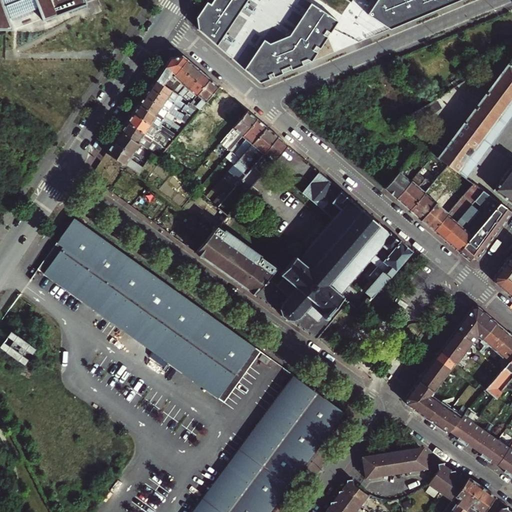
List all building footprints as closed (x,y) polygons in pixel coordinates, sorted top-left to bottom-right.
[(84,0),(0,0),(0,27),(12,27),(7,13),(22,7),(35,1),(42,18),(85,0),(84,0)] [(250,73),(261,82),(312,61),(339,21),(309,1),(310,0),(208,0),(197,18),(199,30),(250,73)] [(377,0),(368,14),(389,29),(459,0),(377,0)] [(173,71),(175,73),(187,59),(183,55),(170,57),(156,79),(164,85),(167,80),(173,71)] [(178,80),(181,83),(195,66),(187,59),(175,73),(169,81),(165,86),(170,89),(178,80)] [(457,172),(511,99),(511,65),(509,63),(444,149),(434,142),(428,150),(448,165),(457,172)] [(182,97),(203,72),(195,66),(181,83),(174,91),(182,97)] [(192,101),(197,96),(210,79),(203,72),(182,97),(188,102),(191,103),(192,101)] [(179,100),(182,97),(174,91),(170,89),(165,86),(164,85),(156,79),(150,87),(176,105),(185,112),(192,117),(196,112),(186,105),(179,100)] [(191,103),(199,109),(219,86),(210,79),(197,96),(199,97),(195,103),(192,101),(191,103)] [(173,109),(176,105),(150,87),(145,96),(176,118),(181,121),(184,116),(173,109)] [(421,121),(453,101),(448,92),(432,101),(416,112),(421,121)] [(173,119),(175,120),(176,118),(145,96),(139,104),(163,121),(174,129),(180,132),(182,129),(173,123),(171,121),(173,119)] [(463,176),(511,110),(511,99),(457,172),(463,176)] [(196,112),(199,109),(191,103),(188,102),(186,105),(196,112)] [(172,132),(171,132),(160,124),(163,121),(139,104),(133,113),(157,130),(164,135),(172,141),(180,132),(174,129),(172,132)] [(241,105),(221,128),(228,134),(248,111),(241,105)] [(229,149),(230,150),(257,119),(248,111),(228,134),(221,143),(226,146),(228,144),(231,146),(229,149)] [(154,133),(157,130),(133,113),(127,122),(166,149),(170,144),(161,138),(154,133)] [(230,150),(239,158),(266,127),(257,119),(230,150)] [(159,157),(166,149),(127,122),(121,131),(152,152),(159,157)] [(257,157),(261,152),(263,153),(278,137),(266,127),(239,158),(234,164),(244,173),(249,166),(246,164),(254,155),(257,157)] [(139,152),(148,158),(152,152),(121,131),(114,142),(133,154),(136,149),(137,147),(141,150),(139,152)] [(172,141),(164,135),(161,138),(170,144),(172,141)] [(266,162),(270,165),(287,145),(278,137),(263,153),(236,186),(241,191),(266,162)] [(129,159),(133,154),(114,142),(107,152),(138,173),(142,168),(129,159)] [(473,184),(463,176),(457,172),(448,165),(440,173),(453,182),(455,180),(466,187),(468,189),(473,184)] [(511,203),(511,165),(509,170),(508,169),(500,180),(501,180),(494,190),(511,203)] [(396,198),(415,176),(404,166),(385,188),(396,198)] [(409,210),(437,178),(423,166),(415,176),(396,198),(409,210)] [(306,195),(333,218),(341,209),(332,202),(342,191),(319,172),(306,187),(306,195)] [(409,210),(419,217),(438,195),(440,193),(437,191),(441,187),(443,189),(445,187),(442,185),(444,184),(437,178),(409,210)] [(421,220),(427,225),(454,192),(449,187),(441,197),(421,220)] [(473,195),(477,198),(483,191),(479,188),(473,195)] [(443,238),(477,198),(473,195),(467,190),(463,195),(433,230),(443,238)] [(288,319),(316,339),(347,302),(339,295),(370,259),(382,245),(390,252),(400,240),(342,191),(332,202),(341,209),(333,218),(305,251),(297,244),(280,264),(276,268),(254,294),(282,314),(280,315),(281,316),(283,315),(287,319),(286,320),(287,321),(288,319)] [(458,251),(472,235),(467,231),(473,225),(469,221),(475,215),(479,218),(482,214),(484,217),(482,219),(484,221),(499,203),(483,191),(477,198),(443,238),(458,251)] [(433,230),(463,195),(460,194),(458,196),(454,192),(427,225),(433,230)] [(419,217),(421,220),(441,197),(438,195),(419,217)] [(218,207),(227,215),(231,211),(221,203),(218,207)] [(476,260),(511,212),(499,203),(484,221),(477,229),(472,235),(458,251),(469,261),(476,260)] [(255,347),(74,218),(38,270),(218,398),(255,347)] [(467,231),(472,235),(477,229),(473,225),(467,231)] [(276,268),(261,257),(257,262),(221,235),(225,230),(219,226),(196,252),(254,294),(276,268)] [(257,262),(261,257),(225,230),(221,235),(257,262)] [(280,264),(297,244),(289,238),(272,258),(280,264)] [(370,300),(413,251),(400,240),(390,252),(382,245),(370,259),(378,266),(370,276),(375,281),(360,299),(354,306),(358,309),(368,298),(370,300)] [(354,306),(360,299),(375,281),(370,276),(378,266),(370,259),(339,295),(347,302),(348,301),(354,306)] [(511,296),(511,295),(511,268),(511,267),(505,262),(495,276),(494,282),(511,296)] [(430,395),(436,387),(448,370),(453,363),(455,364),(476,336),(481,340),(496,322),(477,306),(472,307),(405,398),(406,403),(449,433),(451,431),(453,428),(462,418),(430,395)] [(481,340),(492,348),(507,331),(496,322),(481,340)] [(2,326),(0,328),(0,354),(19,367),(33,347),(2,326)] [(497,352),(500,355),(511,340),(511,335),(507,331),(492,348),(484,357),(489,361),(497,352)] [(505,359),(509,362),(511,357),(511,340),(500,355),(492,364),(497,368),(505,359)] [(261,351),(255,347),(218,398),(224,403),(261,351)] [(489,361),(492,364),(500,355),(497,352),(489,361)] [(511,357),(509,362),(501,371),(486,389),(496,398),(501,392),(499,390),(511,375),(510,373),(511,373),(511,357)] [(293,374),(191,511),(269,511),(344,411),(293,374)] [(457,439),(462,442),(475,423),(464,415),(462,418),(453,428),(461,434),(459,437),(457,439)] [(470,440),(477,445),(487,432),(475,423),(462,442),(467,446),(469,443),(470,440)] [(459,437),(461,434),(453,428),(451,431),(459,437)] [(481,455),(485,459),(499,440),(487,432),(477,445),(484,450),(482,453),(481,455)] [(494,456),(500,461),(510,447),(499,440),(485,459),(490,462),(491,459),(494,456)] [(411,471),(417,463),(425,451),(425,447),(420,447),(416,445),(399,470),(402,473),(411,471)] [(503,471),(508,474),(511,467),(511,448),(510,447),(500,461),(507,466),(505,469),(503,471)] [(411,471),(427,469),(425,451),(417,463),(411,471)] [(430,485),(441,493),(453,476),(452,472),(446,468),(445,464),(439,465),(440,470),(430,485)] [(453,501),(457,496),(466,482),(457,476),(456,472),(452,472),(453,476),(441,493),(453,501)] [(346,494),(362,505),(370,494),(355,483),(355,478),(349,479),(349,483),(345,489),(346,494)] [(460,511),(463,509),(477,488),(479,485),(469,478),(466,482),(457,496),(453,501),(447,510),(449,511),(460,511)] [(478,511),(484,511),(490,505),(496,496),(479,485),(477,488),(463,509),(460,511),(469,511),(472,507),(478,511)] [(338,505),(347,511),(356,511),(362,505),(346,494),(345,489),(340,490),(341,494),(337,500),(338,505)] [(328,511),(347,511),(338,505),(337,500),(332,501),(333,505),(329,511),(328,511)]
